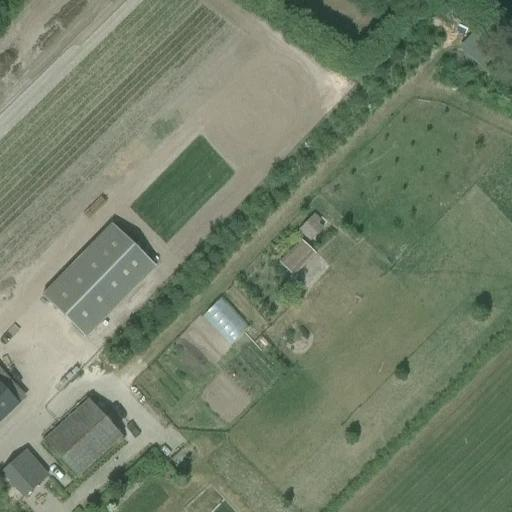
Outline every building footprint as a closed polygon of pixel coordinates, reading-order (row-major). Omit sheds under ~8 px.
[(465,52),(491,72),(504,55),(478,35),(465,52)] [(314,215),(298,232),(309,242),(322,228),(318,224),(320,221),(314,215)] [(110,226),(40,295),(84,339),(154,270),(110,226)] [(304,284),(325,260),(307,244),(286,268),(304,284)] [(69,391),(88,372),(81,365),(62,384),(69,391)] [(0,371),(0,378),(26,407),(32,401),(3,369),(0,371)] [(0,422),(18,405),(0,385),(0,422)] [(41,441),(76,479),(121,438),(86,400),(41,441)] [(25,452),(0,474),(22,499),(47,477),(25,452)]
